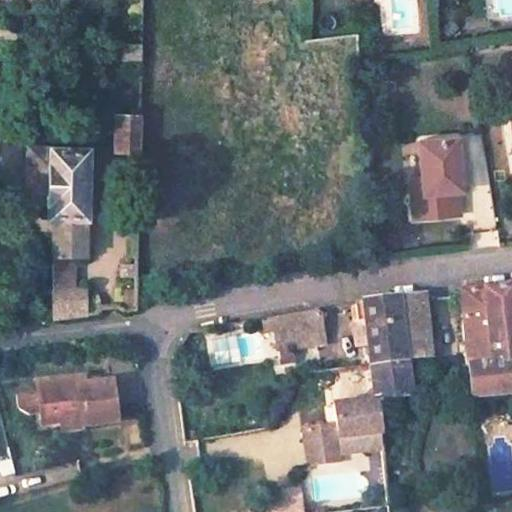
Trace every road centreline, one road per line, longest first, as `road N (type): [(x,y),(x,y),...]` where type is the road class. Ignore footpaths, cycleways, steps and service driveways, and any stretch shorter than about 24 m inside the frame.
road 1 (residential): [(511,265),(295,293),(156,322)]
road 2 (residential): [(156,322),(180,511)]
road 3 (residential): [(156,322),(45,336),(0,352)]
